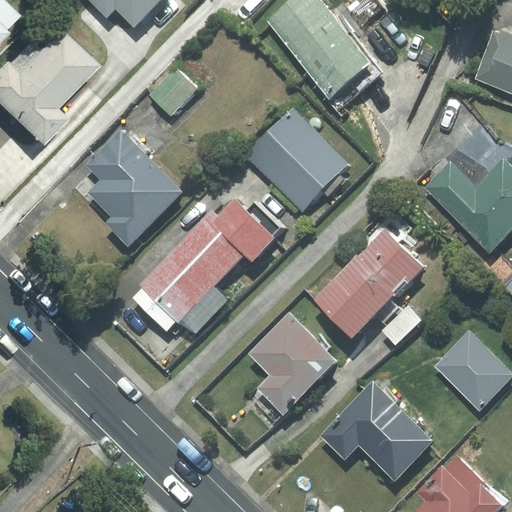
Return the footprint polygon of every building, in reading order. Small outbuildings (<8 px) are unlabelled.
[(143,30),(172,0),(92,0),(114,22),(124,11),(143,30)] [(330,0),(294,0),(273,18),(341,100),(384,64),(330,0)] [(14,16),(0,2),(0,39),(4,35),(0,31),(14,16)] [(511,30),(497,24),(475,76),(511,91),(511,30)] [(16,75),(2,63),(0,64),(0,108),(39,145),(63,120),(53,111),(96,66),(58,30),(16,75)] [(205,90),(182,67),(155,95),(177,117),(205,90)] [(308,215),(356,164),(332,142),(339,134),(303,101),(248,161),(308,215)] [(106,180),(95,192),(120,217),(113,224),(138,249),(191,194),(126,130),(91,166),(106,180)] [(511,161),(486,189),(456,161),(430,188),(500,254),(511,240),(511,161)] [(200,232),(137,298),(177,335),(253,255),(263,264),(288,237),(249,200),(231,218),(219,207),(197,230),(200,232)] [(366,228),(380,243),(322,300),(362,341),(434,271),(405,241),(417,229),(391,203),(366,228)] [(429,320),(414,304),(386,331),(402,347),(429,320)] [(347,360),(300,312),(257,354),(278,375),(265,388),(291,414),(347,360)] [(511,364),(476,329),(440,366),(487,413),(511,388),(511,364)] [(366,340),(347,359),(366,378),(385,359),(366,340)] [(365,447),(403,484),(445,442),(383,381),(324,440),(349,464),(365,447)] [(506,511),(511,506),(511,498),(470,458),(458,470),(453,466),(426,494),(435,502),(425,511),(506,511)]
